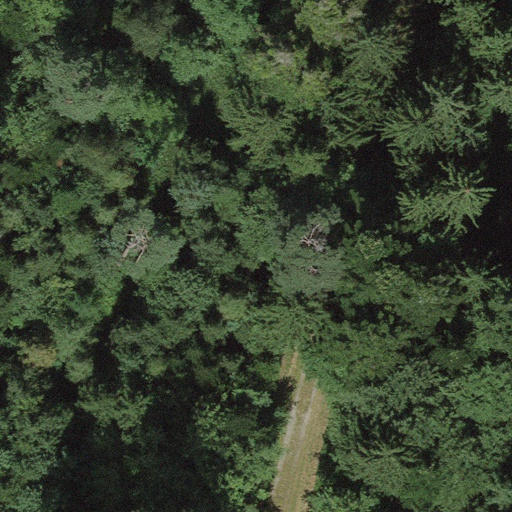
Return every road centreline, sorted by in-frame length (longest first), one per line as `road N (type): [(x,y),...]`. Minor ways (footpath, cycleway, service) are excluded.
road 1 (track): [(55,511),(248,0)]
road 2 (track): [(272,511),(380,0)]
